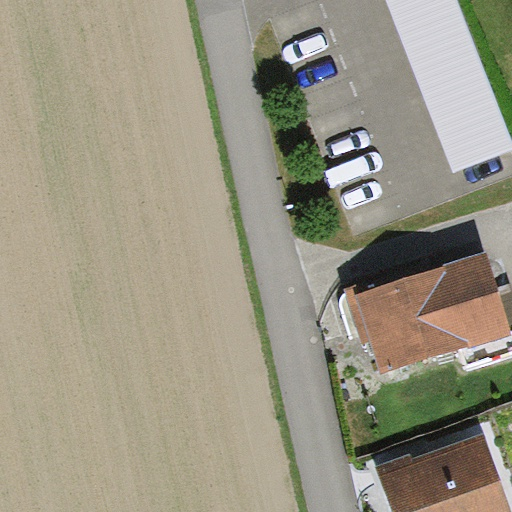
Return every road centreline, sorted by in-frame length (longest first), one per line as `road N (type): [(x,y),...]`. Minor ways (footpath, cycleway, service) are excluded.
road 1 (residential): [(334,511),(221,0)]
road 2 (unknown): [(511,232),(288,301)]
